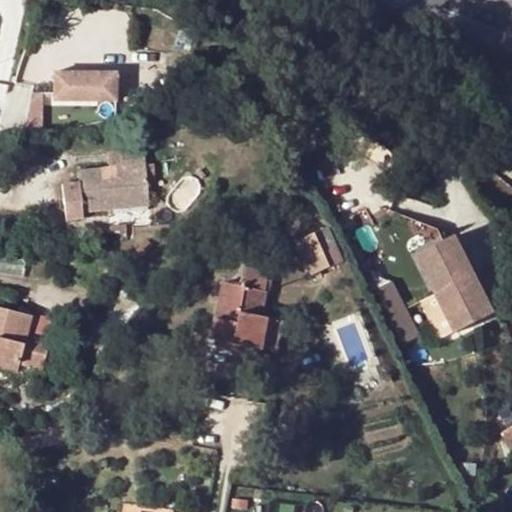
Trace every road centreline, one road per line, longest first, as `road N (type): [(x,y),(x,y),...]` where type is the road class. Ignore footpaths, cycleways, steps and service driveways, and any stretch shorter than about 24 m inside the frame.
road 1 (motorway): [(360,0),(511,59)]
road 2 (residential): [(0,134),(32,2)]
